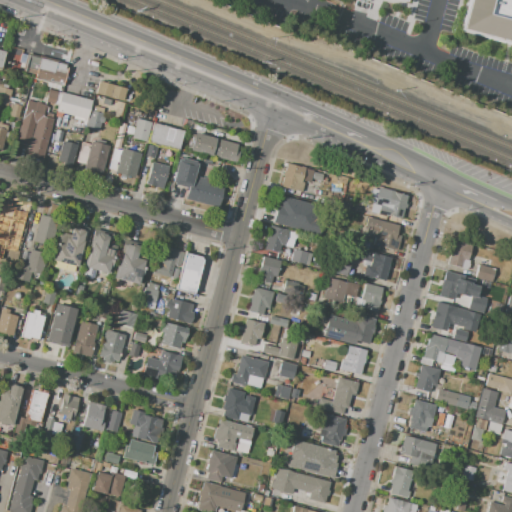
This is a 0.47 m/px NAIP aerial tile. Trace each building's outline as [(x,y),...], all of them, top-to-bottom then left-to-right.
[(511,0),(511,45),(459,32),(467,0),(511,0)] [(19,55),(25,57),(21,70),(16,68),(19,55)] [(27,55),(68,66),(62,87),(60,87),(59,90),(45,86),(46,83),(33,79),(34,75),(22,71),(27,55)] [(98,82),(125,90),(121,102),(94,95),(98,82)] [(0,87),(11,90),(6,106),(0,104),(0,87)] [(48,89),(61,93),(61,92),(91,100),(86,119),(56,111),(58,105),(44,101),(48,89)] [(26,101),(45,106),(42,116),(53,119),(43,161),(25,156),(27,146),(16,143),(26,101)] [(9,104),(20,106),(17,119),(6,116),(9,104)] [(91,105),(103,109),(101,117),(103,117),(102,123),(100,123),(97,132),(85,129),(91,105)] [(136,119),(150,123),(145,142),(131,138),(136,119)] [(147,142),(152,123),(183,131),(177,150),(147,142)] [(55,130),(63,132),(60,142),(52,140),(55,130)] [(189,150),(194,132),(236,144),(235,149),(240,150),(236,163),(189,150)] [(62,141),(76,145),(71,165),(56,162),(62,141)] [(91,141),(108,146),(100,176),(83,172),(91,141)] [(148,145),(156,147),(153,159),(145,157),(148,145)] [(133,178),(114,173),(121,148),(140,153),(133,178)] [(218,209),(184,200),(187,189),(171,185),(179,157),(196,161),(195,163),(197,164),(193,176),(202,178),(202,176),(209,178),(208,184),(223,188),(218,209)] [(151,162),(168,166),(162,188),(146,184),(151,162)] [(286,163),(304,168),(301,179),(300,182),(303,182),(300,193),(280,188),(286,163)] [(301,179),(304,168),(312,170),(309,181),(301,179)] [(322,175),(320,182),(311,179),(313,172),(322,175)] [(377,187),(407,196),(400,219),(386,215),(386,217),(370,212),(373,200),(368,199),(368,196),(368,193),(369,192),(369,191),(371,188),(376,190),(377,187)] [(278,194),(296,199),(290,223),(272,219),(278,194)] [(0,218),(6,197),(17,200),(16,203),(20,205),(12,236),(9,236),(6,246),(0,244),(0,227),(1,223),(0,222),(0,218)] [(361,214),(354,212),(356,205),(363,207),(361,214)] [(39,215),(57,219),(50,246),(32,242),(39,215)] [(365,217),(398,226),(396,234),(400,236),(396,251),(372,245),(374,238),(369,237),(371,230),(363,228),(365,217)] [(73,224),(90,228),(79,268),(53,261),(61,234),(67,236),(66,240),(68,241),(73,224)] [(270,225),(296,232),(294,240),(293,239),(291,247),(280,245),(278,253),(264,249),(270,225)] [(92,231),(113,235),(112,242),(106,240),(104,248),(114,250),(108,274),(94,271),(93,277),(91,278),(89,278),(87,278),(85,277),(84,276),(83,275),(84,268),(92,231)] [(369,242),(367,248),(355,244),(356,239),(369,242)] [(453,241),(470,246),(467,260),(462,259),(460,268),(447,264),(453,241)] [(114,278),(123,243),(133,246),(134,244),(139,245),(135,258),(143,260),(141,268),(143,269),(139,285),(114,278)] [(167,247),(177,250),(177,251),(183,252),(179,267),(173,265),(169,278),(152,274),(155,264),(159,265),(162,254),(165,255),(167,247)] [(22,248),(29,250),(25,263),(19,262),(22,248)] [(30,249),(46,254),(41,275),(30,272),(28,282),(11,278),(16,263),(25,266),(30,249)] [(294,249),(311,253),(308,266),(291,261),(294,249)] [(362,276),(365,265),(368,266),(370,262),(358,259),(361,249),(373,252),(372,253),(390,258),(384,281),(371,278),(371,279),(362,276)] [(184,253),(203,258),(193,294),(174,289),(184,253)] [(262,257),(280,262),(276,278),(271,277),(269,285),(256,281),(262,257)] [(462,259),(467,260),(468,261),(466,269),(460,268),(462,259)] [(322,263),(320,269),(310,267),(312,261),(322,263)] [(328,271),(330,263),(348,268),(346,275),(328,271)] [(479,266),(492,269),(488,283),(475,279),(479,266)] [(445,272),(462,276),(458,292),(454,291),(452,299),(439,295),(445,272)] [(356,284),(325,278),(321,299),(340,302),(342,295),(354,297),(356,284)] [(463,281),(470,283),(467,294),(460,292),(463,281)] [(157,286),(156,291),(158,291),(154,304),(140,300),(143,288),(145,288),(146,283),(157,286)] [(364,283),(381,288),(375,312),(361,309),(363,300),(360,299),(364,283)] [(301,295),(295,294),(297,285),(303,287),(301,295)] [(254,287),(272,292),(268,308),(264,307),(261,316),(247,312),(254,287)] [(44,289),(55,292),(51,305),(41,302),(44,289)] [(470,295),(485,298),(481,312),(467,308),(470,295)] [(170,298),(191,304),(189,312),(193,313),(189,324),(165,318),(168,308),(164,307),(166,300),(170,301),(170,298)] [(55,304),(76,309),(67,347),(45,342),(55,304)] [(98,304),(109,307),(106,319),(95,316),(98,304)] [(437,304),(455,309),(453,318),(451,326),(447,324),(445,332),(431,328),(437,304)] [(130,305),(137,307),(135,313),(128,310),(130,305)] [(0,308),(8,309),(7,313),(17,316),(12,336),(0,332),(0,308)] [(27,312),(31,313),(32,309),(38,311),(37,315),(43,317),(37,340),(28,338),(28,339),(20,337),(27,312)] [(119,310),(136,314),(133,328),(116,324),(119,310)] [(356,314),(374,319),(368,343),(354,339),(356,332),(351,331),(356,314)] [(268,324),(270,316),(287,320),(285,328),(268,324)] [(451,326),(453,318),(455,317),(457,317),(459,317),(461,318),(462,318),(463,321),(463,329),(451,326)] [(245,319),(263,323),(259,339),(255,338),(253,346),(239,342),(245,319)] [(79,321),(97,325),(92,346),(93,346),(90,357),(74,353),(74,350),(72,349),(79,321)] [(161,322),(187,329),(184,343),(180,342),(178,349),(158,344),(162,328),(160,328),(161,322)] [(453,329),(468,333),(465,342),(451,338),(453,329)] [(104,330),(124,336),(118,362),(113,360),(112,363),(102,360),(103,358),(98,357),(104,330)] [(511,333),(511,353),(509,355),(498,352),(499,340),(511,332),(511,333)] [(133,333),(146,336),(144,343),(131,340),(133,333)] [(480,348),(473,372),(457,367),(460,358),(444,354),(442,363),(432,360),(422,358),(428,334),(480,348)] [(136,357),(126,355),(129,343),(139,345),(136,357)] [(261,353),(263,344),(279,348),(277,356),(261,353)] [(347,346),(366,351),(359,375),(338,370),(341,360),(343,361),(347,346)] [(481,347),(492,350),(491,356),(480,353),(481,347)] [(309,352),(308,358),(300,356),(302,350),(309,352)] [(160,351),(180,356),(177,371),(175,371),(174,374),(171,374),(170,378),(157,375),(156,378),(142,375),(146,357),(157,360),(160,351)] [(240,355),(267,362),(263,378),(261,378),(249,374),(246,384),(245,387),(229,383),(232,373),(235,373),(240,355)] [(432,360),(430,367),(418,364),(420,357),(422,358),(432,360)] [(492,358),(498,359),(496,366),(490,365),(492,358)] [(325,360),(335,363),(332,372),(322,370),(325,360)] [(281,361),(296,365),(292,380),(277,376),(281,361)] [(440,369),(442,363),(454,367),(452,372),(440,369)] [(420,365),(439,370),(434,386),(430,385),(428,392),(414,388),(416,377),(413,377),(414,373),(417,374),(420,365)] [(494,373),(486,371),(488,365),(495,367),(494,373)] [(249,374),(261,378),(259,387),(246,384),(249,374)] [(487,374),(511,379),(511,387),(510,395),(495,391),(496,388),(484,385),(487,374)] [(357,383),(354,396),(350,395),(346,409),(344,408),(342,415),(317,408),(319,399),(330,402),(337,377),(357,383)] [(276,384),(290,388),(287,400),(273,396),(276,384)] [(9,385),(21,388),(12,426),(0,422),(0,393),(1,390),(7,392),(9,385)] [(226,388),(243,392),(242,398),(244,399),(245,395),(254,397),(249,414),(248,414),(240,412),(238,420),(237,421),(224,418),(225,416),(221,415),(223,411),(220,410),(226,388)] [(298,390),(296,399),(289,398),(292,388),(298,390)] [(481,388),(497,392),(493,407),(504,410),(500,424),(487,421),(474,417),(481,388)] [(438,389),(459,394),(456,406),(434,401),(438,389)] [(38,422),(23,418),(31,390),(46,394),(38,422)] [(78,399),(64,395),(61,406),(58,405),(55,417),(72,421),(78,399)] [(413,400),(435,405),(428,432),(407,427),(409,422),(408,422),(409,416),(407,415),(409,407),(411,408),(413,400)] [(88,401),(105,406),(100,422),(104,423),(101,432),(81,427),(88,401)] [(468,401),(476,403),(474,410),(466,408),(468,401)] [(132,410),(145,413),(144,416),(162,420),(156,444),(130,438),(134,423),(129,422),(132,410)] [(111,411),(121,414),(115,433),(106,431),(111,411)] [(274,411),(282,413),(278,428),(271,426),(274,411)] [(240,412),(248,414),(246,422),(238,420),(240,412)] [(323,414),(345,420),(343,428),(345,428),(343,437),(341,436),(338,447),(318,442),(320,436),(317,435),(323,414)] [(45,418),(39,440),(47,442),(53,420),(45,418)] [(218,419),(252,428),(245,454),(234,451),(238,439),(234,438),(233,441),(235,442),(232,452),(214,447),(216,440),(213,439),(218,419)] [(500,424),(498,434),(485,430),(487,421),(500,424)] [(62,424),(58,436),(50,434),(54,422),(62,424)] [(473,427),(482,430),(479,442),(470,439),(473,427)] [(511,459),(499,456),(501,448),(503,448),(504,444),(499,443),(503,430),(511,432),(511,459)] [(72,436),(81,438),(78,450),(69,448),(72,436)] [(403,436),(434,444),(428,469),(413,465),(408,464),(409,458),(397,455),(399,445),(401,446),(403,436)] [(129,440),(153,447),(152,453),(156,454),(153,466),(121,458),(124,446),(127,447),(129,440)] [(312,445),(336,452),(333,461),(331,461),(329,468),(333,469),(331,479),(315,475),(318,465),(307,462),(312,445)] [(227,455),(219,483),(205,479),(207,471),(204,471),(210,450),(227,455)] [(105,454),(118,457),(116,465),(103,461),(105,454)] [(7,511),(22,457),(42,462),(37,482),(32,480),(28,497),(33,498),(28,511),(7,511)] [(511,492),(501,490),(506,470),(502,469),(504,463),(511,465),(511,492)] [(463,465),(475,468),(471,481),(460,478),(463,465)] [(394,466),(411,471),(406,491),(408,492),(406,500),(388,495),(390,486),(388,485),(394,466)] [(276,468),(329,482),(324,503),(307,499),(309,492),(293,488),(291,494),(271,489),(276,468)] [(69,469),(90,475),(80,511),(57,511),(59,506),(64,508),(69,491),(63,489),(69,469)] [(90,491),(105,495),(106,493),(120,497),(125,476),(110,473),(109,477),(94,473),(90,491)] [(202,484),(218,488),(217,492),(227,494),(224,509),(215,507),(213,511),(204,511),(196,510),(199,496),(197,496),(199,490),(200,490),(202,484)] [(485,511),(489,502),(499,505),(502,497),(511,500),(511,511),(485,511)] [(384,511),(388,498),(416,505),(414,511),(384,511)] [(243,511),(246,501),(260,504),(258,511),(243,511)] [(458,502),(465,504),(463,511),(456,510),(458,502)]
